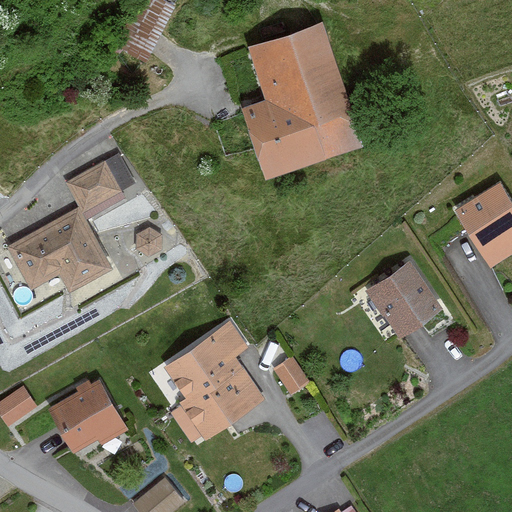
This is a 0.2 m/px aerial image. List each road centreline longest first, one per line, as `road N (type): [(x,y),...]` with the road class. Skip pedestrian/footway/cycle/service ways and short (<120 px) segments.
road 1 (residential): [(511,342),(266,511)]
road 2 (residential): [(201,83),(100,131),(0,212)]
